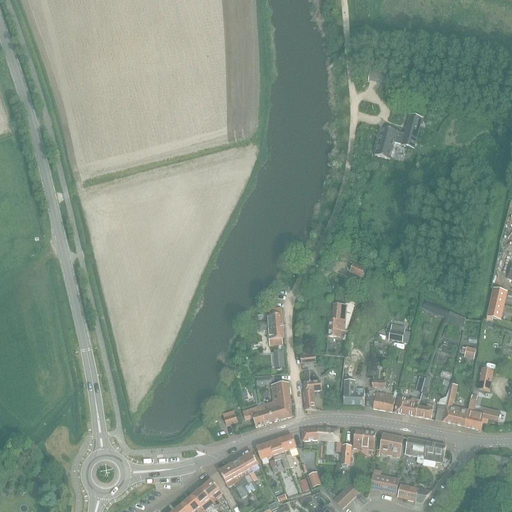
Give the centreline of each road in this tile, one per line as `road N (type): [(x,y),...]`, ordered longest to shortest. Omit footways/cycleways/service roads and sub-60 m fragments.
road 1 (residential): [(300,423),(288,311),(346,175),(353,121),(343,0)]
road 2 (secondary): [(102,453),(52,209),(0,36)]
road 3 (tertiary): [(125,473),(191,464),(300,423)]
road 4 (tertiary): [(469,440),(366,421),(300,423)]
